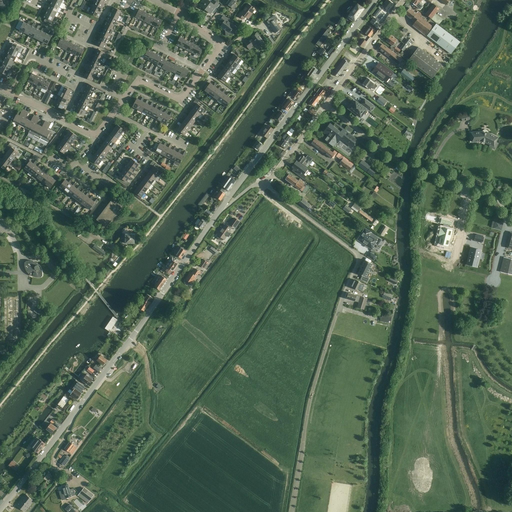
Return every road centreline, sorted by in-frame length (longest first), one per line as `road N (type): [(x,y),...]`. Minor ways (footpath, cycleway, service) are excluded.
road 1 (unclassified): [(0,510),(220,210)]
road 2 (unclassified): [(375,0),(220,210)]
road 3 (residential): [(262,181),(403,0)]
road 4 (residential): [(114,113),(139,80),(180,101),(222,45),(183,14)]
road 5 (track): [(291,511),(309,400),(336,313)]
road 6 (residential): [(336,313),(356,253),(262,181)]
